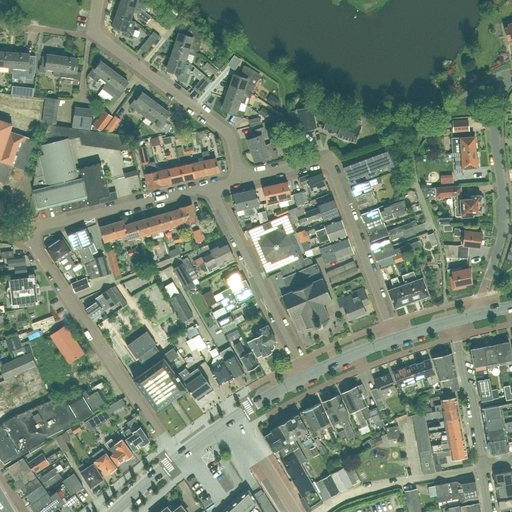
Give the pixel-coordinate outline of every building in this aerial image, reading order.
[(121,2),(116,15),(130,20),(132,11),(139,13),(138,16),(146,22),(150,17),(140,10),(141,9),(134,6),(121,2)] [(112,29),(113,29),(133,35),(134,30),(132,29),(135,21),(130,20),(116,15),(113,26),(112,29)] [(169,22),(165,16),(159,20),(163,26),(169,22)] [(179,33),(175,43),(195,50),(198,51),(201,44),(198,42),(205,33),(194,24),(187,31),(186,35),(179,33)] [(156,39),(151,35),(140,49),(145,53),(156,39)] [(175,43),(171,56),(184,61),(187,53),(194,55),(195,50),(175,43)] [(12,66),(13,53),(0,51),(0,65),(9,66),(8,73),(12,73),(12,66)] [(28,54),(13,53),(12,66),(12,73),(11,77),(20,78),(20,76),(24,76),(24,78),(32,78),(32,75),(33,75),(35,61),(35,55),(28,54)] [(60,76),(63,57),(47,55),(47,57),(42,56),(41,65),(39,65),(38,72),(45,72),(46,68),(54,69),(53,76),(60,76)] [(171,56),(166,70),(178,74),(176,79),(185,82),(191,65),(192,65),(189,63),(184,61),(171,56)] [(63,57),(60,76),(79,79),(80,72),(76,71),(77,59),(63,57)] [(215,60),(212,64),(219,69),(222,65),(215,60)] [(100,77),(106,82),(114,72),(100,62),(95,69),(93,68),(88,75),(97,81),(100,77)] [(217,68),(213,65),(208,71),(213,74),(217,68)] [(234,74),(230,84),(252,92),(255,84),(250,82),(257,72),(249,67),(243,65),(241,73),(242,74),(241,76),(234,74)] [(211,81),(198,70),(193,76),(199,81),(192,89),(199,95),(211,81)] [(114,72),(106,82),(104,84),(102,88),(112,96),(113,94),(118,98),(123,91),(122,89),(127,82),(114,72)] [(230,84),(226,97),(244,104),(246,96),(250,98),(252,92),(230,84)] [(145,117),(149,111),(155,103),(142,93),(136,100),(134,99),(129,106),(145,117)] [(31,97),(27,129),(44,135),(48,124),(42,123),(45,98),(31,97)] [(226,97),(222,108),(233,112),(232,114),(242,118),(244,112),(237,111),(239,103),(244,104),(226,97)] [(46,98),(44,110),(56,112),(58,100),(57,100),(46,98)] [(0,99),(0,179),(5,181),(9,171),(4,169),(2,176),(0,175),(23,108),(11,103),(12,102),(5,99),(4,101),(0,99)] [(155,103),(149,111),(160,119),(155,125),(160,129),(165,122),(163,120),(169,113),(155,103)] [(316,128),(311,106),(296,110),(301,131),(316,128)] [(72,127),(81,128),(84,108),(75,107),(75,108),(76,108),(73,126),(72,127)] [(92,110),(84,108),(81,128),(89,129),(89,128),(88,128),(91,111),(92,110)] [(56,112),(44,110),(42,122),(43,122),(54,124),(55,124),(56,112)] [(112,117),(105,111),(94,126),(101,132),(112,117)] [(274,117),(270,111),(265,115),(269,121),(274,117)] [(342,119),(328,114),(323,128),(328,130),(327,131),(332,133),(333,132),(337,133),(336,136),(343,138),(343,140),(347,141),(349,140),(354,142),(360,124),(359,124),(360,121),(351,118),(350,121),(342,118),(342,119)] [(121,120),(115,116),(103,132),(111,133),(121,120)] [(260,123),(259,117),(248,120),(250,126),(260,123)] [(469,131),(468,119),(452,120),(453,132),(469,131)] [(397,128),(390,121),(384,127),(390,134),(397,128)] [(129,136),(49,124),(41,145),(37,156),(32,189),(37,210),(60,204),(62,211),(99,202),(111,199),(110,194),(114,193),(114,192),(108,194),(100,163),(76,169),(68,140),(80,137),(82,144),(119,150),(132,147),(129,136)] [(247,140),(251,150),(270,144),(270,143),(264,145),(261,137),(265,136),(262,127),(256,130),(258,136),(247,140)] [(186,141),(184,134),(175,136),(176,143),(186,141)] [(160,144),(158,137),(150,139),(152,146),(160,144)] [(172,143),(171,137),(162,138),(164,145),(172,143)] [(458,138),(451,138),(452,153),(475,152),(474,137),(458,137),(458,138)] [(291,154),(288,140),(281,142),(284,156),(291,154)] [(273,151),(270,144),(251,150),(254,161),(261,159),(262,161),(277,157),(275,150),(273,151)] [(145,147),(139,148),(142,164),(143,164),(143,165),(142,165),(143,173),(145,173),(145,174),(144,174),(148,189),(160,186),(160,185),(156,171),(154,162),(149,163),(145,147)] [(378,176),(395,171),(386,149),(359,159),(342,165),(350,187),(378,176)] [(452,153),(450,153),(451,158),(452,158),(455,158),(455,161),(459,160),(461,161),(462,168),(465,168),(465,169),(469,169),(469,168),(477,167),(476,152),(475,152),(452,153)] [(215,158),(203,161),(207,175),(219,172),(215,158)] [(203,161),(191,163),(195,177),(207,175),(203,161)] [(191,163),(180,166),(183,180),(195,177),(191,163)] [(180,166),(168,168),(172,182),(183,180),(180,166)] [(168,168),(156,171),(160,185),(172,182),(168,168)] [(452,185),(450,172),(440,173),(442,186),(452,185)] [(326,185),(321,173),(308,178),(307,175),(298,178),(301,185),(307,183),(310,190),(326,185)] [(127,177),(129,189),(143,187),(141,175),(127,177)] [(353,196),(354,196),(372,189),(371,185),(380,182),(378,176),(350,187),(353,196)] [(274,184),(278,199),(290,196),(287,182),(274,184)] [(278,199),(274,184),(262,187),(267,205),(279,202),(278,199)] [(461,199),(460,186),(434,187),(422,188),(426,199),(435,198),(435,199),(443,199),(443,197),(453,196),(453,198),(455,199),(454,201),(454,205),(455,206),(454,208),(454,215),(456,216),(460,216),(473,216),(472,214),(481,213),(480,211),(482,210),(482,207),(480,206),(480,202),(481,201),(481,198),(480,197),(479,195),(471,196),(471,194),(466,195),(466,199),(461,199)] [(243,192),(249,215),(253,214),(251,206),(259,204),(258,203),(259,202),(258,198),(257,199),(255,189),(253,190),(252,189),(249,189),(249,191),(243,192)] [(360,213),(378,207),(372,189),(354,196),(360,213)] [(249,215),(243,192),(239,193),(238,192),(234,193),(234,194),(232,194),(234,204),(233,204),(234,208),(235,208),(236,210),(243,208),(245,216),(249,215)] [(297,206),(303,204),(300,194),(294,195),(297,206)] [(305,212),(307,217),(336,206),(332,197),(316,203),(318,208),(305,212)] [(379,212),(378,207),(360,213),(363,221),(364,221),(365,222),(399,210),(403,209),(406,207),(404,200),(384,207),(385,210),(379,212)] [(179,208),(180,209),(184,223),(196,220),(191,204),(179,208)] [(287,211),(288,213),(289,216),(305,209),(303,205),(287,211)] [(339,215),(336,206),(307,217),(308,221),(321,216),(323,221),(339,215)] [(180,209),(169,212),(173,226),(184,223),(180,209)] [(368,230),(368,231),(384,225),(383,221),(393,218),(393,217),(397,216),(397,215),(400,214),(404,213),(403,209),(399,210),(365,222),(366,225),(365,227),(366,230),(368,230)] [(270,210),(260,214),(264,223),(274,218),(270,210)] [(173,226),(169,212),(157,215),(162,230),(173,226)] [(295,232),(288,213),(249,229),(251,234),(249,235),(265,272),(266,271),(268,275),(277,296),(282,295),(291,316),(300,313),(306,327),(314,324),(314,326),(322,323),(321,321),(329,318),(322,303),(331,299),(322,277),(317,266),(313,265),(311,259),(307,258),(303,259),(292,233),(295,232)] [(162,230),(157,215),(146,218),(151,233),(162,230)] [(151,233),(146,218),(135,222),(139,236),(151,233)] [(317,236),(343,227),(340,218),(323,224),(325,228),(315,231),(317,236)] [(116,238),(126,235),(127,235),(124,225),(123,220),(111,223),(116,238)] [(384,225),(368,231),(369,233),(368,235),(369,238),(371,239),(372,241),(417,225),(415,221),(386,231),(384,225)] [(139,236),(135,222),(124,225),(127,235),(126,235),(128,240),(139,236)] [(104,241),(116,238),(111,223),(100,227),(104,241)] [(417,225),(372,241),(370,242),(371,244),(374,252),(392,245),(390,240),(404,235),(405,238),(415,234),(414,233),(425,229),(422,223),(417,225)] [(79,231),(76,232),(89,262),(92,271),(88,273),(90,279),(109,273),(104,256),(93,259),(88,245),(92,243),(91,243),(93,242),(91,237),(89,237),(85,228),(84,229),(84,227),(79,230),(79,231)] [(330,242),(346,236),(343,227),(317,236),(319,243),(329,239),(330,242)] [(459,228),(454,228),(453,235),(463,236),(462,244),(480,246),(481,238),(481,235),(481,233),(459,230),(459,228)] [(203,241),(199,229),(193,231),(196,243),(203,241)] [(78,249),(88,273),(92,271),(89,262),(76,232),(73,233),(73,232),(67,234),(68,236),(67,236),(73,251),(78,249)] [(296,234),(300,243),(305,241),(301,232),(296,234)] [(321,255),(350,244),(346,236),(330,242),(331,245),(319,249),(321,255)] [(72,254),(62,237),(51,245),(50,244),(46,246),(47,248),(46,248),(54,261),(60,257),(65,264),(63,266),(66,271),(70,269),(73,274),(82,269),(78,263),(74,266),(68,256),(72,254)] [(300,243),(304,251),(311,249),(307,240),(305,241),(300,243)] [(160,247),(158,241),(150,244),(152,249),(150,250),(152,256),(157,255),(155,249),(160,247)] [(392,245),(374,252),(376,259),(377,259),(377,261),(395,255),(395,254),(419,246),(417,241),(393,250),(392,245)] [(204,263),(229,250),(225,242),(209,250),(211,253),(202,258),(204,263)] [(350,244),(321,255),(324,263),(336,259),(337,259),(338,261),(344,259),(343,257),(353,253),(350,244)] [(121,276),(113,250),(107,251),(115,278),(121,276)] [(229,250),(204,263),(209,272),(213,270),(212,269),(218,266),(219,268),(225,265),(224,262),(233,258),(229,250)] [(405,259),(403,252),(392,256),(395,263),(405,259)] [(26,265),(25,258),(5,260),(6,267),(26,265)] [(193,268),(187,258),(182,260),(187,271),(193,268)] [(192,281),(183,263),(173,268),(182,286),(192,281)] [(26,265),(14,267),(15,275),(27,274),(26,265)] [(461,270),(460,267),(451,269),(453,277),(450,277),(452,289),(465,286),(464,283),(471,282),(469,273),(470,273),(469,270),(469,271),(468,268),(461,270)] [(197,277),(193,269),(188,272),(194,285),(198,283),(196,278),(197,277)] [(220,292),(224,299),(232,295),(248,286),(244,280),(243,281),(237,270),(223,277),(224,278),(221,280),(223,284),(226,284),(228,288),(220,292)] [(407,273),(417,299),(421,297),(423,298),(426,297),(427,295),(428,295),(422,278),(416,280),(413,272),(407,273)] [(399,286),(405,303),(406,303),(408,304),(411,302),(412,301),(417,299),(407,273),(402,275),(405,283),(399,286)] [(39,304),(35,276),(8,279),(11,308),(39,304)] [(71,283),(73,289),(88,282),(86,277),(71,283)] [(405,303),(399,286),(396,277),(391,279),(394,288),(388,290),(394,307),(395,307),(396,307),(400,306),(401,305),(405,303)] [(172,289),(176,287),(170,279),(166,282),(172,289)] [(90,286),(88,282),(73,289),(75,292),(90,286)] [(232,295),(224,299),(221,300),(227,312),(239,306),(238,304),(251,298),(249,294),(251,293),(248,286),(232,295)] [(118,300),(110,288),(102,294),(94,299),(95,300),(84,308),(91,319),(118,300)] [(368,303),(362,289),(351,293),(352,294),(344,297),(343,296),(336,299),(341,310),(344,309),(348,319),(349,318),(350,320),(355,318),(354,316),(365,312),(362,306),(368,303)] [(216,302),(210,290),(202,295),(208,306),(216,302)] [(193,316),(180,292),(169,299),(182,322),(193,316)] [(244,307),(235,310),(238,320),(247,316),(244,307)] [(101,324),(112,342),(123,336),(119,329),(125,325),(128,329),(135,325),(125,309),(101,324)] [(236,326),(229,312),(216,319),(223,332),(236,326)] [(55,322),(53,316),(32,324),(34,330),(55,322)] [(276,342),(267,325),(259,329),(262,334),(254,338),(262,355),(264,355),(266,355),(269,354),(269,352),(271,351),(270,350),(272,349),(273,346),(272,343),(276,342)] [(199,335),(194,327),(187,331),(192,339),(199,335)] [(73,332),(55,344),(62,353),(64,352),(87,387),(85,389),(92,398),(109,387),(73,332)] [(22,347),(19,335),(5,340),(9,351),(22,347)] [(156,410),(185,389),(177,378),(179,377),(177,374),(176,375),(167,363),(178,356),(172,348),(162,356),(163,358),(150,366),(147,363),(159,354),(152,344),(145,335),(131,344),(129,346),(143,366),(146,370),(134,378),(133,379),(156,410)] [(261,355),(254,339),(247,342),(255,358),(261,355)] [(246,354),(239,342),(233,346),(240,357),(247,371),(258,364),(251,351),(246,354)] [(495,345),(498,365),(500,373),(506,372),(505,363),(504,364),(503,360),(511,359),(508,342),(507,342),(501,343),(501,344),(500,344),(496,344),(496,345),(495,345)] [(493,366),(498,365),(495,345),(489,346),(488,345),(485,346),(484,347),(482,347),(486,369),(493,367),(493,366)] [(488,374),(486,369),(482,347),(477,348),(475,347),(473,348),(473,349),(471,349),(476,376),(488,374)] [(219,353),(233,376),(238,373),(240,374),(241,373),(242,371),(243,371),(234,354),(228,358),(224,350),(219,353)] [(0,365),(0,368),(5,379),(36,365),(30,352),(0,365)] [(195,357),(202,367),(207,363),(200,353),(195,357)] [(233,376),(219,353),(223,360),(209,369),(219,385),(225,380),(228,381),(232,379),(233,376)] [(452,353),(441,356),(447,378),(448,377),(450,385),(451,391),(458,390),(452,353)] [(447,378),(441,356),(431,358),(439,380),(442,379),(443,387),(450,385),(448,377),(447,378)] [(419,362),(427,386),(432,384),(429,375),(434,374),(429,360),(429,359),(419,362)] [(427,386),(419,362),(410,365),(415,380),(419,379),(422,388),(427,386)] [(415,380),(410,365),(392,372),(397,387),(415,380)] [(177,378),(185,389),(186,390),(188,389),(194,398),(210,386),(201,373),(200,373),(197,368),(189,374),(185,368),(177,374),(179,377),(177,378)] [(394,388),(388,373),(373,379),(377,389),(371,392),(376,403),(382,401),(380,394),(394,388)] [(492,399),(491,390),(488,378),(476,380),(480,401),(492,399)] [(357,386),(349,390),(357,409),(360,408),(363,414),(361,414),(364,420),(367,425),(364,418),(371,415),(374,422),(382,419),(377,407),(368,410),(366,405),(363,398),(367,396),(365,392),(361,384),(357,386)] [(0,389),(0,454),(2,459),(35,444),(30,431),(21,435),(0,389)] [(357,409),(349,390),(340,393),(349,413),(354,410),(362,428),(358,429),(361,435),(370,431),(367,425),(364,420),(361,414),(363,414),(360,408),(357,409)] [(330,398),(340,420),(344,430),(346,435),(348,438),(354,435),(347,421),(345,418),(348,416),(338,395),(330,398)] [(86,396),(72,404),(82,422),(97,413),(86,396)] [(124,397),(83,422),(91,432),(95,429),(94,427),(110,417),(108,414),(125,404),(122,399),(124,397)] [(425,413),(457,408),(455,397),(440,400),(441,404),(434,406),(435,411),(431,412),(431,408),(424,409),(425,413)] [(340,420),(330,398),(322,402),(332,424),(340,420)] [(309,408),(318,426),(320,430),(327,427),(328,430),(327,430),(332,441),(336,439),(320,404),(319,403),(318,403),(319,404),(309,408)] [(484,419),(502,416),(501,409),(511,407),(511,404),(511,403),(482,408),(484,419)] [(414,413),(410,404),(404,406),(408,416),(414,413)] [(314,428),(318,426),(309,408),(303,411),(303,410),(302,411),(302,412),(303,413),(301,415),(312,438),(317,435),(314,428)] [(459,417),(457,408),(425,413),(426,419),(438,417),(439,421),(444,420),(459,417)] [(412,415),(413,424),(425,421),(423,413),(412,415)] [(288,419),(297,436),(298,435),(302,442),(310,437),(298,414),(297,414),(288,419)] [(484,419),(486,430),(511,425),(511,421),(503,423),(502,416),(484,419)] [(428,428),(429,433),(435,432),(438,431),(461,427),(459,417),(444,420),(444,424),(434,426),(434,427),(428,428)] [(140,427),(134,418),(126,423),(129,427),(124,431),(128,436),(125,438),(133,450),(141,445),(142,444),(144,445),(148,443),(148,441),(149,440),(140,427)] [(297,436),(288,419),(278,425),(298,459),(302,457),(298,449),(292,439),(297,436)] [(81,430),(78,424),(71,428),(74,434),(81,430)] [(298,459),(278,425),(278,426),(271,430),(272,431),(271,432),(264,436),(273,451),(278,449),(282,456),(280,458),(302,497),(299,499),(301,502),(306,511),(307,511),(321,502),(321,503),(322,503),(322,502),(315,490),(311,483),(298,459)] [(399,437),(397,425),(385,428),(386,433),(387,440),(398,438),(399,437)] [(511,425),(486,430),(488,441),(506,438),(511,436),(506,438),(505,431),(509,431),(510,436),(511,435),(511,425)] [(463,437),(461,427),(438,431),(439,437),(446,435),(447,440),(463,437)] [(346,435),(344,430),(337,433),(339,438),(346,435)] [(71,439),(66,432),(55,439),(63,452),(69,448),(66,443),(71,439)] [(490,452),(492,454),(511,450),(511,436),(506,438),(488,441),(489,452),(490,452)] [(464,447),(463,437),(447,440),(448,444),(431,447),(432,453),(464,447)] [(115,444),(111,438),(105,443),(113,453),(110,455),(113,459),(117,464),(125,458),(125,459),(126,458),(128,458),(131,456),(131,455),(132,454),(121,439),(115,444)] [(326,452),(318,438),(314,440),(321,454),(326,452)] [(372,440),(372,439),(362,443),(364,449),(374,445),(372,440)] [(314,446),(313,444),(305,448),(309,449),(313,456),(318,454),(315,446),(314,446)] [(464,447),(432,453),(434,464),(441,463),(440,459),(446,458),(445,456),(450,455),(451,459),(466,457),(464,447)] [(116,467),(102,448),(92,455),(96,460),(94,461),(99,469),(100,468),(105,474),(109,472),(110,471),(112,471),(114,469),(115,468),(116,467)] [(23,458),(7,467),(15,479),(45,458),(42,453),(26,464),(23,458)] [(45,458),(15,479),(21,487),(36,477),(34,473),(49,463),(57,458),(54,453),(46,459),(45,458)] [(86,468),(82,463),(77,467),(83,476),(83,477),(86,482),(87,482),(90,487),(96,482),(98,483),(101,481),(101,480),(102,479),(93,464),(86,468)] [(330,474),(339,492),(352,485),(344,471),(343,467),(330,474)] [(36,477),(21,487),(26,494),(56,474),(52,469),(42,476),(40,474),(36,477)] [(344,471),(352,485),(356,483),(349,469),(344,471)] [(493,474),(495,485),(511,482),(511,475),(511,471),(493,474)] [(56,474),(26,494),(32,502),(46,491),(44,488),(59,478),(61,476),(58,472),(56,474)] [(51,499),(37,510),(38,511),(50,511),(64,502),(61,499),(69,493),(70,495),(82,486),(73,473),(61,482),(64,485),(54,493),(51,488),(46,491),(51,499)] [(275,511),(252,474),(251,475),(256,482),(253,485),(248,489),(223,511),(275,511)] [(331,497),(339,492),(330,474),(321,479),(331,497)] [(434,485),(437,496),(476,488),(474,478),(457,481),(434,485)] [(321,479),(316,482),(315,482),(315,481),(311,483),(315,490),(322,502),(331,497),(321,479)] [(511,482),(495,485),(497,497),(511,493),(511,482)] [(420,511),(416,488),(404,491),(408,511),(420,511)] [(478,499),(476,488),(437,496),(438,502),(460,498),(460,503),(478,499)] [(46,491),(32,502),(37,510),(51,499),(46,491)] [(64,502),(50,511),(66,511),(69,510),(68,508),(78,500),(75,495),(64,503),(64,502)] [(511,496),(498,499),(500,510),(509,509),(510,511),(511,510),(511,496)] [(459,511),(461,511),(480,511),(478,502),(454,507),(449,508),(449,511),(459,511)]
